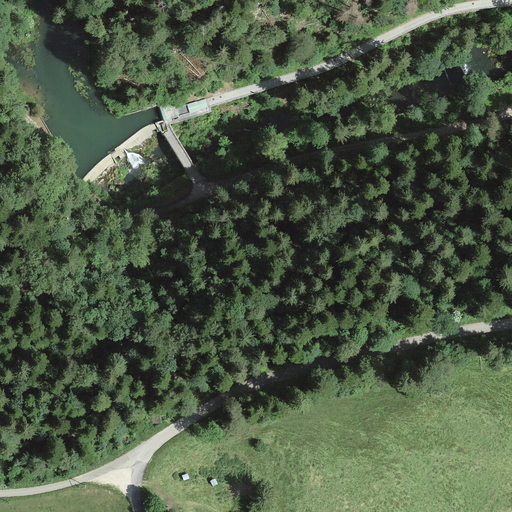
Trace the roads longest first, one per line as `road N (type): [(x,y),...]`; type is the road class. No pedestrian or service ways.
road 1 (unclassified): [(511,322),(461,328),(240,390),(145,454),(136,482),(142,511)]
road 2 (track): [(511,114),(330,149),(202,188),(149,214),(124,219),(86,206)]
road 3 (track): [(0,277),(113,341),(260,347),(322,332),(359,341),(372,353)]
road 4 (track): [(208,102),(303,75),(448,10),(511,1)]
road 5 (track): [(138,467),(0,492)]
